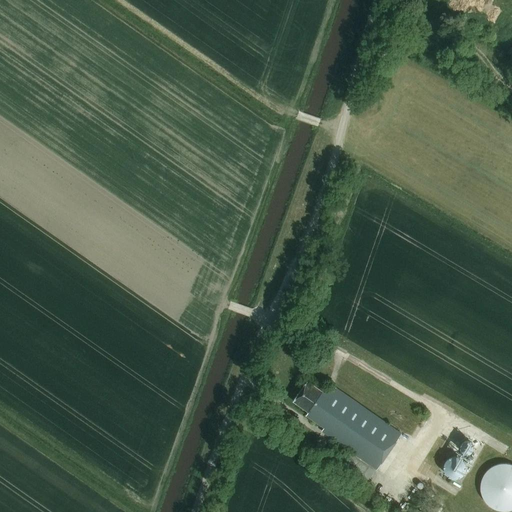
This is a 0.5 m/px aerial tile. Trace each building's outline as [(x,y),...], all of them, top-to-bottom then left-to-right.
[(387,305),(375,328),(390,336),(402,313),(387,305)] [(375,472),(400,436),(335,390),(332,394),(325,389),(322,394),(306,383),(292,403),(308,414),(306,416),(324,428),(320,433),(350,454),(340,469),(365,486),(375,472)] [(460,446),(460,448),(460,449),(461,451),(462,452),(463,453),(465,454),(467,454),(469,454),(470,453),(471,453),(473,451),(473,450),(474,448),(473,446),(473,444),(471,443),(470,442),(469,441),(467,441),(465,441),(463,442),(462,443),(461,444),(460,446)] [(444,466),(444,468),(444,469),(444,470),(445,472),(445,473),(446,475),(447,476),(449,477),(450,478),(452,478),(454,479),(455,479),(457,479),(458,478),(460,478),(461,477),(462,476),(463,475),(464,474),(465,473),(466,471),(466,469),(466,468),(466,466),(466,464),(465,463),(464,461),(463,460),(462,459),(461,458),(460,457),(458,457),(457,457),(455,456),(454,456),(452,457),(450,457),(449,458),(447,459),(446,460),(445,462),(445,463),(444,465),(444,466)] [(511,464),(511,465),(506,463),(500,464),(494,466),(489,469),(485,473),(482,478),(481,484),(481,490),(482,496),(485,501),(489,506),(494,509),(500,511),(506,511),(511,510),(511,509),(511,464)]
